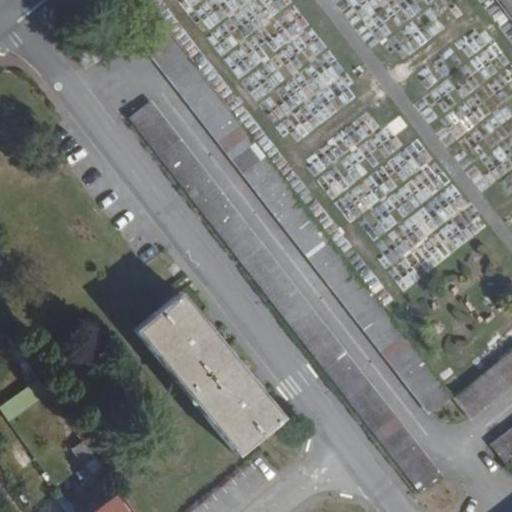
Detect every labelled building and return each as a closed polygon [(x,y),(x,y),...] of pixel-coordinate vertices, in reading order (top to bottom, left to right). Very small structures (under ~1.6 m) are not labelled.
[(511,0),(497,0),(511,19),(511,0)] [(455,397),(169,33),(147,51),(434,415),(455,397)] [(154,106),(132,123),(426,496),(446,480),(154,106)] [(289,419),(183,296),(138,333),(241,459),(289,419)] [(511,354),(456,400),(473,420),(511,388),(511,354)] [(511,467),(511,434),(495,447),(511,467)]
